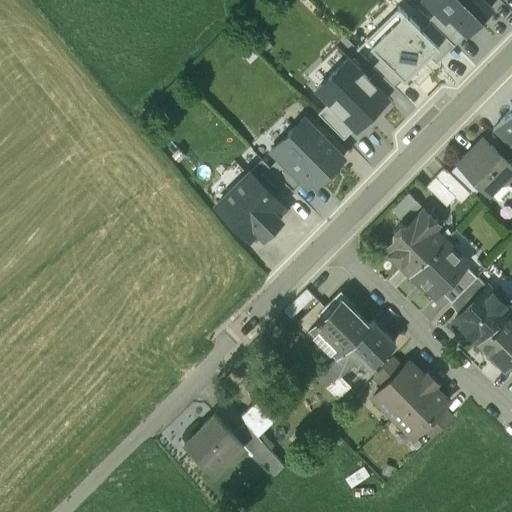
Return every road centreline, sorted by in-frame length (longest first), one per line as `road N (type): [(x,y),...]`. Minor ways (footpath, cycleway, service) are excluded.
road 1 (residential): [(64,511),(331,241)]
road 2 (residential): [(331,241),(511,422)]
road 3 (residential): [(331,241),(511,63)]
